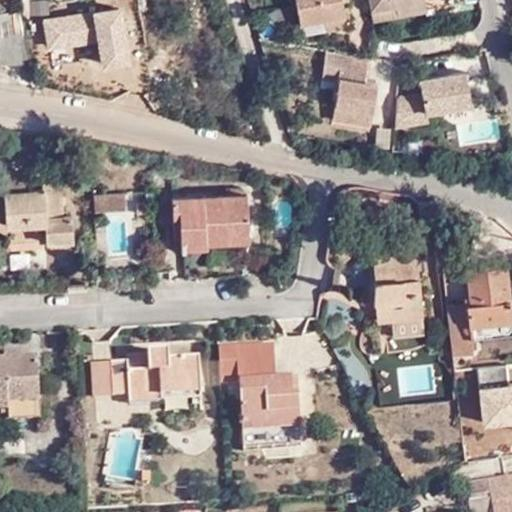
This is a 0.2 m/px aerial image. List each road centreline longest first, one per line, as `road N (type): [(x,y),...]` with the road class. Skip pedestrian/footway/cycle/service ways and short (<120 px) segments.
road 1 (unclassified): [(511,192),(317,171),(0,99)]
road 2 (residential): [(511,122),(486,0)]
